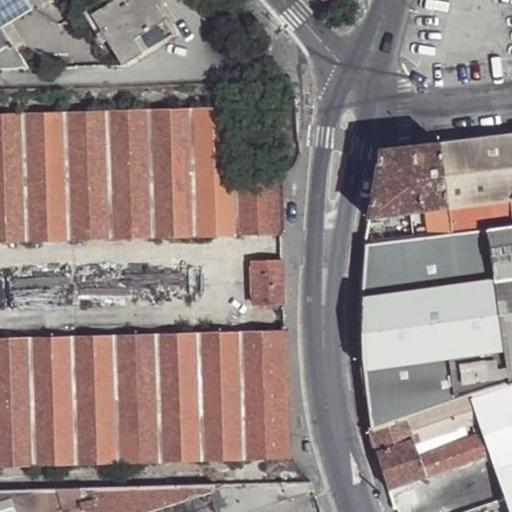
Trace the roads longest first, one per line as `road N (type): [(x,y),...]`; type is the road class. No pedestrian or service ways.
road 1 (tertiary): [(359,511),(329,410),(322,299),(345,122)]
road 2 (residential): [(511,105),(345,122)]
